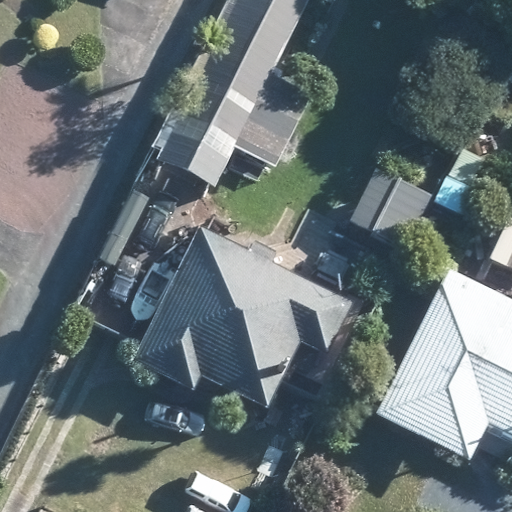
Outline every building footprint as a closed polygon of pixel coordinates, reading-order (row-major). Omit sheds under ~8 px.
[(255,92),(300,0),(234,0),(202,66),(255,92)] [(383,37),(404,19),(391,3),(371,20),(383,37)] [(432,204),(373,174),(345,228),(404,258),(432,204)] [(258,276),(264,262),(241,252),(235,263),(189,239),(185,245),(133,349),(120,374),(179,403),(186,387),(250,419),(285,352),(313,365),(339,315),(258,276)] [(511,320),(511,318),(486,305),(436,279),(361,428),(455,476),(463,458),(474,438),(480,441),(492,447),(488,453),(511,465),(511,464),(511,340),(504,336),(511,320)]
